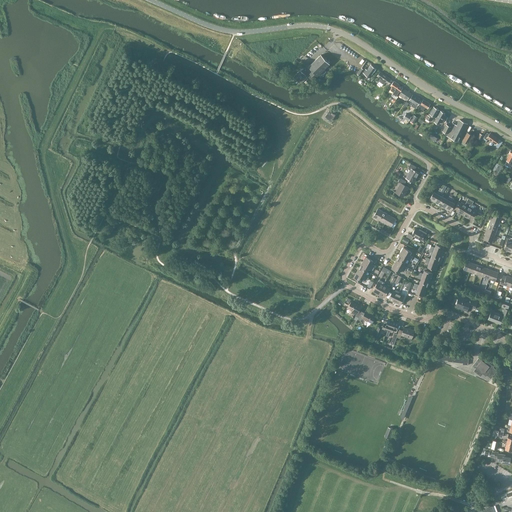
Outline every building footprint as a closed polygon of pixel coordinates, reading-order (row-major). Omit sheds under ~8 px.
[(326,71),(324,69),(329,64),(321,55),(309,66),(313,70),(309,73),(311,75),(314,78),(317,75),(318,75),(320,77),(326,71)] [(363,72),(362,72),(370,78),(375,70),(372,68),(372,66),(370,65),(367,70),(365,69),(363,72)] [(300,84),(307,77),(300,71),(294,77),(300,84)] [(381,82),(386,76),(380,72),(377,76),(379,77),(375,82),(377,83),(379,81),(381,82)] [(386,76),(381,82),(383,84),(386,82),(388,84),(387,85),(388,87),(390,84),(389,82),(391,79),(386,76)] [(308,79),(304,82),(309,87),(312,83),(308,79)] [(399,85),(394,81),(391,86),(392,87),(390,90),(394,92),(399,85)] [(394,92),(391,96),(394,97),(396,99),(398,97),(396,95),(399,91),(400,92),(403,88),(399,85),(394,92)] [(407,100),(412,94),(403,88),(399,95),(407,100)] [(417,105),(421,100),(413,95),(409,100),(413,102),(411,105),(416,108),(417,105)] [(427,108),(430,104),(423,99),(420,104),(418,107),(423,110),(425,107),(427,108)] [(435,117),(439,110),(434,107),(430,114),(429,113),(428,115),(425,118),(426,119),(429,121),(431,118),(432,116),(435,117)] [(325,117),(332,121),(335,114),(329,110),(325,117)] [(444,115),(445,113),(440,111),(434,122),(438,124),(441,120),(444,122),(447,117),(444,115)] [(451,127),(447,136),(458,142),(467,124),(459,120),(457,125),(453,123),(451,127)] [(447,134),(450,127),(446,124),(442,131),(447,134)] [(467,144),(472,135),(467,132),(462,141),(467,144)] [(487,133),(483,137),(487,140),(488,139),(494,144),(493,145),(498,148),(502,142),(502,141),(500,140),(490,133),(489,134),(487,133)] [(414,170),(416,167),(410,163),(408,167),(411,169),(405,178),(413,183),(419,173),(414,170)] [(403,197),(409,187),(404,185),(406,181),(400,178),(398,181),(401,183),(395,192),(403,197)] [(434,202),(441,191),(442,189),(440,187),(437,193),(433,191),(429,199),(434,202)] [(440,205),(444,197),(441,196),(443,192),(441,191),(434,202),(440,205)] [(453,194),(451,193),(449,195),(449,196),(447,199),(444,197),(440,205),(445,208),(451,197),(453,195),(453,194)] [(450,211),(455,204),(452,202),(454,198),(451,197),(445,208),(450,211)] [(456,211),(462,214),(471,200),(468,198),(467,201),(465,204),(461,202),(460,204),(458,202),(454,208),(457,210),(456,211)] [(470,207),(472,204),(473,201),(471,200),(462,214),(468,218),(471,214),(474,216),(477,210),(474,208),(473,209),(470,207)] [(379,220),(384,212),(378,209),(375,212),(374,216),(373,217),(379,220)] [(385,224),(390,216),(384,212),(379,220),(385,224)] [(499,224),(502,217),(493,213),(490,220),(499,224)] [(391,227),(396,219),(390,216),(385,224),(391,227)] [(497,230),(499,224),(490,220),(488,227),(497,230)] [(494,236),(497,230),(488,227),(486,233),(494,236)] [(422,231),(421,231),(415,228),(412,235),(408,233),(406,237),(412,239),(413,236),(421,240),(424,241),(425,241),(425,239),(425,238),(424,237),(426,233),(422,231)] [(492,243),(494,236),(486,233),(483,239),(492,243)] [(431,246),(430,248),(442,253),(445,247),(444,247),(436,244),(435,247),(431,246)] [(411,259),(413,257),(409,255),(411,252),(404,247),(401,253),(411,259)] [(442,253),(430,248),(429,251),(433,252),(432,256),(440,259),(442,253)] [(410,261),(411,259),(401,253),(398,258),(405,262),(407,259),(410,261)] [(373,268),(375,266),(371,264),(373,260),(366,256),(362,262),(373,268)] [(438,264),(440,259),(432,256),(431,259),(427,257),(426,260),(438,264)] [(403,266),(405,262),(398,258),(395,263),(405,270),(407,267),(403,266)] [(436,270),(438,264),(426,260),(425,262),(429,264),(428,267),(436,270)] [(470,273),(473,264),(467,261),(463,270),(470,273)] [(372,270),(373,268),(362,262),(359,267),(367,271),(369,268),(372,270)] [(404,272),(405,270),(395,263),(392,269),(399,273),(401,270),(404,272)] [(476,275),(479,266),(473,264),(470,273),(476,275)] [(482,277),(486,268),(479,266),(476,275),(482,277)] [(365,274),(367,271),(359,267),(356,272),(367,278),(369,276),(365,274)] [(489,280),(492,271),(486,268),(482,277),(489,280)] [(430,279),(433,273),(424,270),(423,274),(419,272),(418,275),(430,279)] [(495,281),(498,273),(492,271),(489,280),(495,282),(495,281)] [(366,281),(367,278),(356,272),(353,278),(361,282),(363,279),(366,281)] [(428,285),(430,279),(418,275),(417,277),(421,278),(420,282),(428,285)] [(397,279),(395,283),(398,284),(401,279),(402,280),(403,278),(401,277),(399,276),(397,279)] [(384,285),(383,284),(384,282),(379,280),(378,281),(373,291),(379,294),(384,285)] [(426,291),(428,285),(420,282),(419,285),(415,284),(414,286),(426,291)] [(389,287),(389,286),(388,285),(387,286),(384,285),(379,294),(384,297),(389,288),(389,287)] [(424,296),(426,291),(414,286),(413,288),(417,290),(416,293),(424,296)] [(399,292),(397,291),(395,290),(394,291),(393,291),(389,300),(394,303),(399,292)] [(400,306),(405,296),(401,295),(402,293),(399,292),(394,303),(400,306)] [(475,309),(477,303),(471,301),(471,302),(459,297),(456,306),(463,308),(462,310),(467,312),(469,307),(475,309)] [(358,320),(362,312),(359,310),(361,307),(352,301),(348,308),(352,310),(351,312),(356,315),(353,319),(356,321),(357,319),(358,320)] [(372,323),(375,317),(366,311),(365,313),(362,312),(358,320),(360,321),(362,318),(363,318),(372,323)] [(503,317),(491,313),(488,320),(500,325),(503,317)] [(391,327),(393,322),(388,320),(387,322),(385,321),(383,325),(379,324),(378,327),(374,337),(377,339),(381,328),(387,330),(389,326),(391,327)] [(396,332),(399,324),(393,322),(391,327),(389,326),(387,330),(388,331),(386,336),(387,336),(389,331),(393,332),(393,331),(396,332)] [(412,339),(414,331),(410,329),(410,330),(404,328),(403,331),(399,330),(398,334),(397,337),(400,338),(401,335),(412,339)] [(468,365),(469,359),(464,359),(464,357),(449,356),(449,355),(442,354),(441,360),(448,361),(448,362),(463,363),(463,365),(468,365)] [(494,366),(486,360),(480,356),(472,365),(475,368),(475,369),(482,374),(486,376),(487,375),(491,379),(497,370),(493,367),(494,366)] [(413,395),(408,397),(400,416),(402,420),(403,420),(413,396),(413,395)] [(388,427),(384,437),(391,439),(394,429),(388,427)] [(511,457),(505,456),(505,454),(498,453),(498,452),(495,451),(494,458),(496,458),(496,462),(502,463),(502,462),(509,464),(511,457)]
